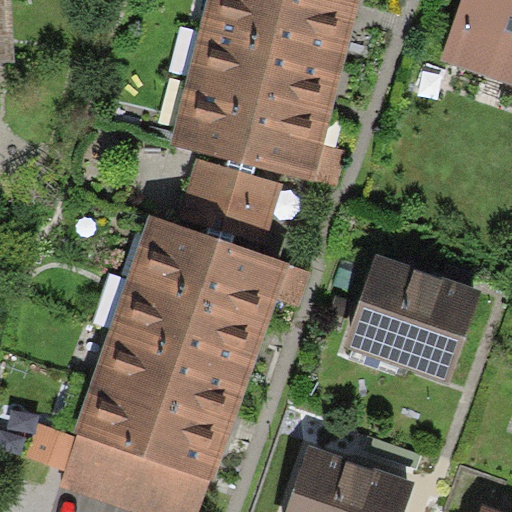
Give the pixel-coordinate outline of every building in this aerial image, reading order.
[(0,0),(0,66),(12,66),(10,0),(0,0)] [(208,0),(170,146),(310,182),(312,175),(334,181),(341,155),(322,151),(360,0),(208,0)] [(511,0),(466,0),(443,67),(511,90),(511,0)] [(174,230),(151,222),(75,440),(38,427),(27,459),(68,473),(63,487),(135,511),(195,511),(206,482),(213,484),(277,299),(294,304),(304,273),(260,258),(283,191),(197,162),(174,230)] [(481,299),(378,260),(344,350),(447,388),(481,299)] [(398,511),(409,484),(312,448),(287,511),(398,511)]
